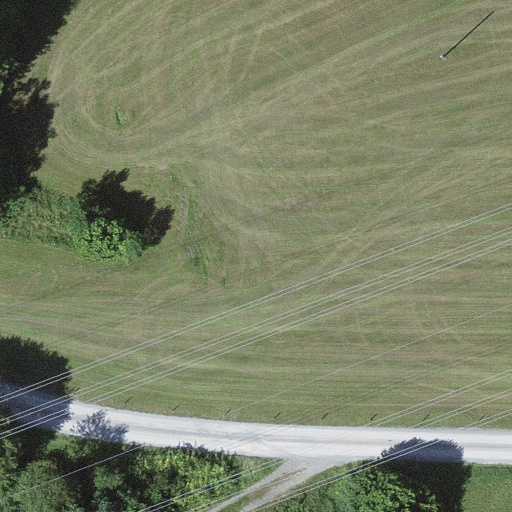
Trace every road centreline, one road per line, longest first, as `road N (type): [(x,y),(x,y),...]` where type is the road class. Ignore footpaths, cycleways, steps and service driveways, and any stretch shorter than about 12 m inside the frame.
road 1 (track): [(511,442),(120,429),(0,396)]
road 2 (track): [(402,444),(266,511)]
